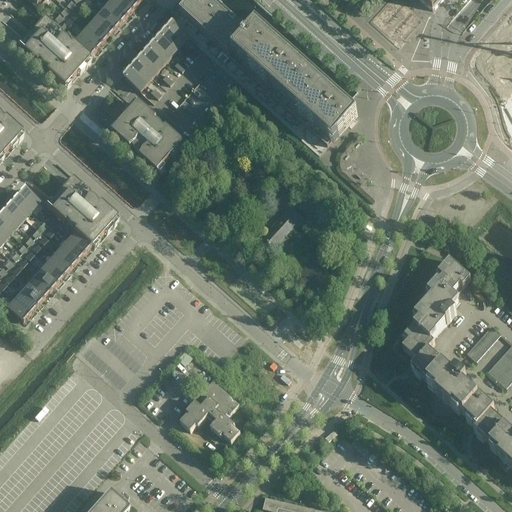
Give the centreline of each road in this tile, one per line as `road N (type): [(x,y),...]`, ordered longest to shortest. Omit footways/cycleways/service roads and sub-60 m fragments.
road 1 (residential): [(321,383),(143,230)]
road 2 (unclassified): [(229,503),(74,363)]
road 3 (residential): [(495,511),(423,446),(337,392)]
road 4 (residential): [(43,140),(169,0)]
road 5 (residential): [(27,353),(143,230)]
road 6 (residential): [(143,230),(43,140)]
